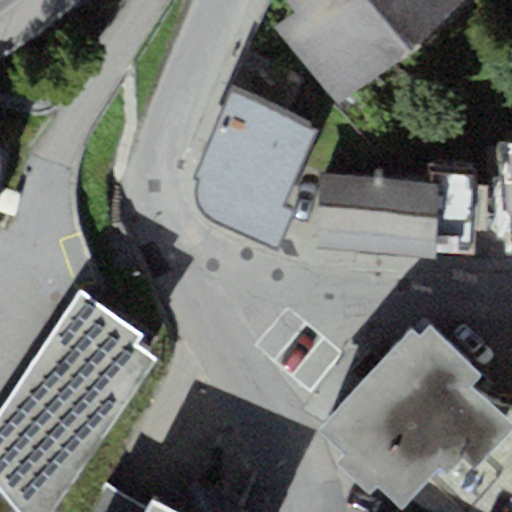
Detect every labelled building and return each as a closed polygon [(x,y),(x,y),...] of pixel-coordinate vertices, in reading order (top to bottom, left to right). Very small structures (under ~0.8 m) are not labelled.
[(459,0),(287,0),(295,9),(272,27),(336,103),(459,0)] [(317,131),(230,87),(192,174),(192,189),(196,206),(209,221),(277,245),(296,212),(283,206),(317,131)] [(474,168),(430,165),(429,181),(320,174),(315,249),(468,259),(474,168)] [(80,291),(0,412),(0,489),(19,511),(54,511),(55,511),(94,457),(155,362),(132,344),(139,335),(80,291)] [(482,372),(419,317),(318,431),(340,452),(332,460),(371,496),(381,485),(405,507),(412,500),(429,511),(511,511),(511,409),(492,406),(468,386),(482,372)] [(246,511),(247,511),(189,486),(178,511),(152,498),(145,511),(246,511)] [(0,511),(19,511),(0,489),(0,511)]
